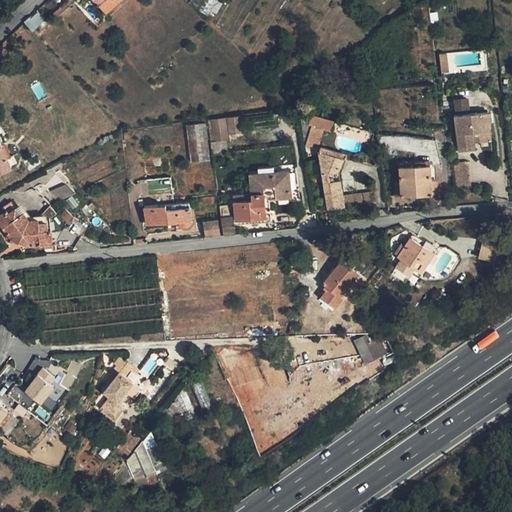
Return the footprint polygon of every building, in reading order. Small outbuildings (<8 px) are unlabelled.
[(97,0),(107,11),(118,0),(97,0)] [(216,0),(191,0),(189,4),(208,15),(216,0)] [(33,32),(46,20),(38,11),(30,18),(30,17),(24,22),(33,32)] [(447,53),(440,54),(442,73),(449,72),(447,53)] [(453,99),(455,114),(471,113),(469,97),(453,99)] [(334,121),(300,111),(305,147),(306,145),(311,125),(323,129),(331,131),(334,121)] [(454,115),(458,151),(476,149),(474,132),(491,130),(488,111),(454,115)] [(244,132),(242,115),(227,117),(229,134),(244,132)] [(229,134),(227,117),(211,119),(214,141),(225,140),(230,139),(229,134)] [(203,124),(187,125),(189,162),(206,161),(203,124)] [(317,149),(323,129),(311,125),(306,145),(317,149)] [(492,140),(491,130),(474,132),(475,142),(492,140)] [(378,134),(380,147),(408,150),(408,135),(378,134)] [(408,135),(408,150),(440,156),(436,139),(408,135)] [(0,171),(12,166),(0,140),(0,171)] [(213,153),(227,152),(225,140),(214,141),(211,142),(213,153)] [(317,149),(306,145),(305,147),(306,152),(316,155),(317,149)] [(345,153),(320,145),(319,150),(344,157),(345,153)] [(344,157),(319,150),(328,209),(345,206),(343,196),(340,177),(346,158),(344,157)] [(454,162),(456,188),(471,187),(468,161),(454,162)] [(430,163),(400,165),(401,182),(395,183),(396,196),(437,193),(437,180),(433,168),(430,169),(430,163)] [(291,197),(289,170),(274,171),(259,173),(250,173),(252,193),(231,195),(231,201),(234,200),(236,219),(258,218),(258,210),(265,210),(264,199),(291,197)] [(67,183),(53,190),(58,201),(73,194),(67,183)] [(362,193),(364,203),(374,202),(372,191),(362,193)] [(343,196),(345,206),(364,203),(362,193),(343,196)] [(0,209),(2,213),(0,214),(0,222),(12,239),(26,245),(52,243),(51,229),(48,230),(47,221),(39,222),(38,218),(29,219),(24,212),(21,214),(16,207),(11,201),(0,209)] [(21,214),(24,212),(27,210),(22,203),(16,207),(21,214)] [(166,203),(144,206),(146,224),(179,220),(180,222),(182,225),(184,226),(187,226),(188,225),(190,224),(191,222),(192,219),(190,206),(167,209),(166,203)] [(66,208),(60,214),(69,224),(67,227),(81,236),(88,224),(74,215),(74,217),(66,208)] [(233,215),(222,217),(224,235),(236,234),(233,215)] [(218,220),(203,222),(205,230),(219,228),(218,220)] [(435,251),(411,236),(398,256),(402,258),(392,274),(405,283),(415,267),(422,271),(435,251)] [(402,242),(395,252),(398,255),(405,244),(402,242)] [(495,260),(498,244),(487,242),(484,257),(495,260)] [(343,260),(349,253),(345,250),(340,257),(343,260)] [(329,288),(326,291),(322,296),(336,307),(343,298),(340,296),(350,284),(358,290),(367,279),(358,273),(365,265),(349,253),(343,260),(341,258),(339,261),(340,262),(335,268),(338,270),(333,276),(330,274),(323,283),(325,285),(329,288)] [(164,332),(157,258),(25,272),(30,318),(40,317),(43,344),(71,342),(164,332)] [(438,303),(445,293),(438,289),(434,296),(435,297),(433,300),(438,303)] [(367,360),(380,354),(376,338),(370,341),(366,335),(357,339),(367,360)] [(377,338),(376,338),(380,354),(384,351),(377,338)] [(173,369),(183,357),(173,349),(163,362),(173,369)] [(156,353),(139,367),(146,376),(163,362),(156,353)] [(120,357),(114,364),(116,366),(114,369),(119,373),(110,384),(114,387),(108,395),(110,396),(101,408),(115,420),(125,407),(120,403),(127,395),(124,393),(133,382),(125,376),(134,365),(126,359),(125,361),(120,357)] [(26,390),(42,402),(54,386),(50,383),(55,377),(43,368),(26,390)] [(215,408),(198,369),(172,403),(178,416),(181,423),(198,415),(198,416),(215,408)] [(108,395),(114,387),(110,384),(104,392),(108,395)] [(17,386),(10,393),(22,405),(29,398),(17,386)] [(178,416),(172,403),(164,413),(167,421),(178,416)] [(14,416),(7,410),(0,404),(0,430),(2,432),(14,416)] [(117,446),(127,455),(139,440),(128,432),(117,446)] [(152,432),(143,442),(146,449),(158,445),(152,432)] [(146,449),(143,442),(126,462),(135,482),(166,466),(158,445),(146,449)]
